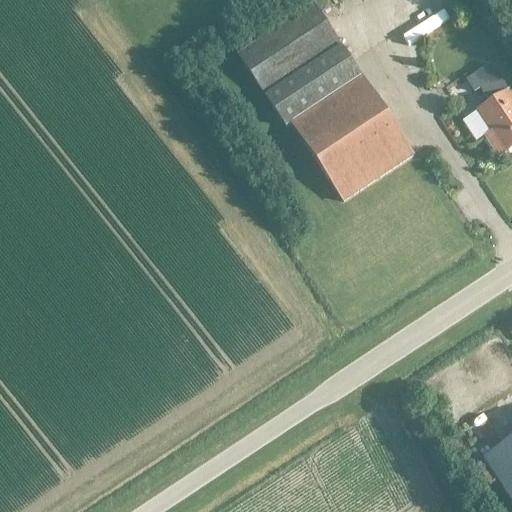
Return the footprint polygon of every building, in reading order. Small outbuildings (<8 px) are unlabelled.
[(238,57),(265,98),(340,49),(313,7),(238,57)] [(285,129),(291,125),(361,80),(340,49),(265,98),(285,129)] [(511,149),(511,98),(491,67),(467,82),(474,94),(480,90),(490,105),(477,114),(491,134),(485,138),(498,159),(511,149)] [(361,80),(291,125),(343,204),(412,158),(361,80)] [(465,429),(464,447),(478,448),(479,430),(465,429)] [(511,442),(484,461),(511,503),(511,442)]
